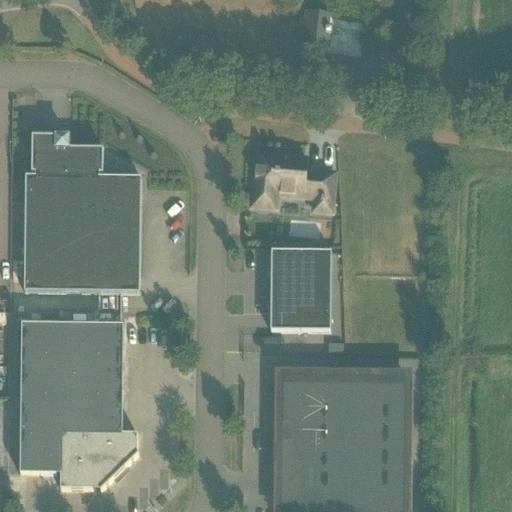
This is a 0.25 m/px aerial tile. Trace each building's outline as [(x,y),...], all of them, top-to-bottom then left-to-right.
[(302,46),(329,49),(332,33),(328,33),(330,19),(306,16),(302,46)] [(120,297),(140,298),(142,182),(100,181),(100,178),(103,178),(104,153),(69,152),(69,141),(58,141),(58,140),(33,140),(31,181),(25,181),(25,201),(24,295),(120,297)] [(257,156),(252,209),(277,211),(278,198),(314,201),(313,215),(332,217),(336,178),(306,175),(307,163),(280,160),(280,158),(257,156)] [(271,335),(331,336),(332,256),(272,255),(271,335)] [(101,495),(102,496),(139,459),(138,458),(137,459),(134,456),(134,450),(137,450),(137,451),(138,451),(138,439),(123,438),(124,330),(23,328),(21,458),(21,478),(61,478),(61,494),(93,494),(93,490),(99,490),(102,494),(101,495)] [(280,511),(405,511),(405,500),(406,381),(341,381),(321,381),(321,386),(288,386),(288,406),(275,405),(275,385),(274,474),(275,431),(287,431),(287,466),(281,466),(280,511)]
